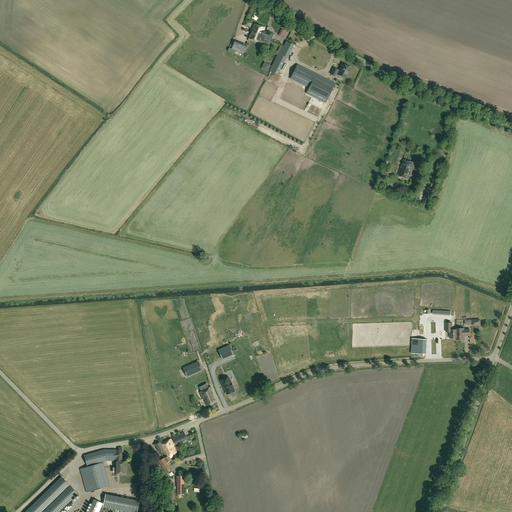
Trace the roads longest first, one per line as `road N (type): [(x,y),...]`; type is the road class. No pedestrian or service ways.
road 1 (unclassified): [(80,452),(171,431),(333,367),(493,358)]
road 2 (unclassified): [(258,0),(371,67),(511,127)]
road 3 (unclassified): [(437,511),(493,358)]
